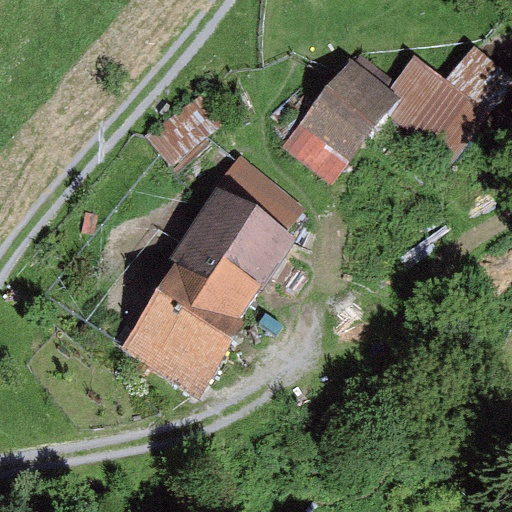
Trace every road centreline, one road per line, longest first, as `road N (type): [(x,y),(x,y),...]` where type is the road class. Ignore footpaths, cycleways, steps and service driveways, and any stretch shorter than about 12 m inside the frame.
road 1 (track): [(218,0),(0,275)]
road 2 (track): [(0,475),(193,437),(314,358)]
